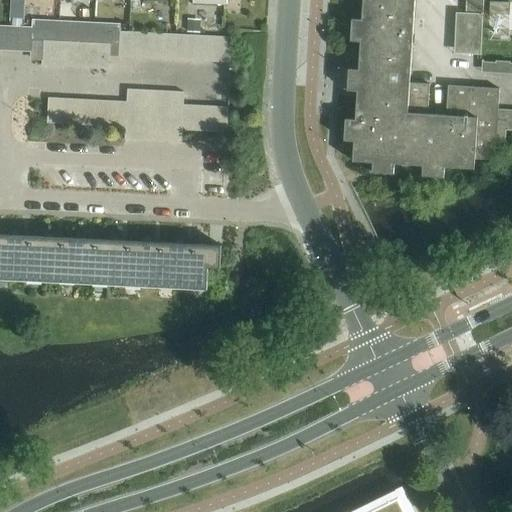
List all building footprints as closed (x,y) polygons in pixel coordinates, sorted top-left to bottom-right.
[(511,119),(499,119),(500,89),(410,83),(415,0),(363,0),(362,20),(353,19),(351,40),(361,41),(359,69),(349,69),(348,90),(358,91),(356,119),(346,119),(345,140),(355,141),(354,161),(373,162),(373,172),(395,173),(395,163),(423,165),(423,175),(445,177),(445,167),(475,169),(476,159),(496,160),(497,139),(506,140),(507,130),(511,130),(511,119)] [(510,16),(511,2),(489,2),(489,15),(510,16)] [(119,57),(120,32),(121,24),(32,19),(32,27),(31,52),(31,65),(43,65),(44,41),(55,42),(66,42),(78,43),(89,43),(100,44),(112,44),(111,57),(119,57)] [(188,24),(187,31),(201,32),(201,24),(188,24)] [(0,50),(8,51),(9,26),(0,25),(0,50)] [(21,27),(9,26),(8,51),(20,51),(21,27)] [(32,27),(21,27),(20,51),(31,52),(32,27)] [(131,32),(120,32),(119,57),(130,57),(131,32)] [(131,32),(130,57),(141,58),(142,33),(131,32)] [(142,33),(141,58),(152,58),(154,33),(142,33)] [(154,33),(152,58),(164,59),(165,34),(154,33)] [(165,34),(164,59),(175,59),(176,34),(165,34)] [(176,34),(175,59),(186,60),(188,35),(176,34)] [(186,60),(198,60),(199,35),(188,35),(186,60)] [(199,35),(198,60),(209,61),(210,36),(199,35)] [(210,36),(209,61),(220,62),(221,36),(210,36)] [(233,37),(221,36),(220,62),(232,62),(233,37)] [(43,65),(54,66),(55,42),(44,41),(43,65)] [(55,42),(54,66),(65,66),(66,42),(55,42)] [(66,42),(65,66),(77,67),(78,43),(66,42)] [(89,43),(78,43),(77,67),(88,67),(89,43)] [(100,44),(89,43),(88,67),(99,68),(100,44)] [(100,44),(99,68),(110,68),(111,57),(112,44),(100,44)] [(128,114),(139,115),(140,90),(129,89),(128,102),(128,114)] [(139,115),(150,116),(151,90),(140,90),(139,115)] [(161,116),(162,91),(151,90),(150,116),(161,116)] [(161,116),(172,117),(174,91),(162,91),(161,116)] [(172,117),(184,117),(184,105),(185,92),(174,91),(172,117)] [(60,124),(61,98),(50,98),(48,123),(60,124)] [(71,124),(72,99),(61,98),(60,124),(71,124)] [(83,100),(72,99),(71,124),(82,125),(83,100)] [(93,125),(94,100),(83,100),(82,125),(93,125)] [(104,126),(106,101),(94,100),(93,125),(104,126)] [(115,127),(117,101),(106,101),(104,126),(115,127)] [(128,114),(128,102),(117,101),(115,127),(127,127),(128,114)] [(183,130),(194,130),(196,106),(184,105),(184,117),(183,130)] [(194,130),(205,131),(207,106),(196,106),(194,130)] [(205,131),(217,131),(218,107),(207,106),(205,131)] [(229,107),(218,107),(217,131),(228,132),(229,107)] [(139,115),(128,114),(127,127),(126,139),(138,140),(139,115)] [(150,116),(139,115),(138,140),(149,140),(150,116)] [(150,116),(149,140),(160,141),(161,116),(150,116)] [(172,117),(161,116),(160,141),(171,141),(172,117)] [(182,142),(183,130),(184,117),(172,117),(171,141),(182,142)] [(0,278),(207,289),(208,269),(221,269),(222,245),(196,244),(195,251),(184,251),(185,238),(177,238),(177,243),(161,242),(161,250),(151,249),(152,237),(145,237),(144,241),(128,241),(128,248),(119,248),(119,235),(111,235),(111,240),(95,239),(95,246),(85,246),(85,234),(78,233),(78,238),(62,237),(61,245),(53,244),(53,232),(45,232),(45,236),(33,236),(33,243),(20,243),(21,230),(13,230),(13,235),(0,234),(0,278)] [(404,511),(398,498),(370,511),(404,511)]
